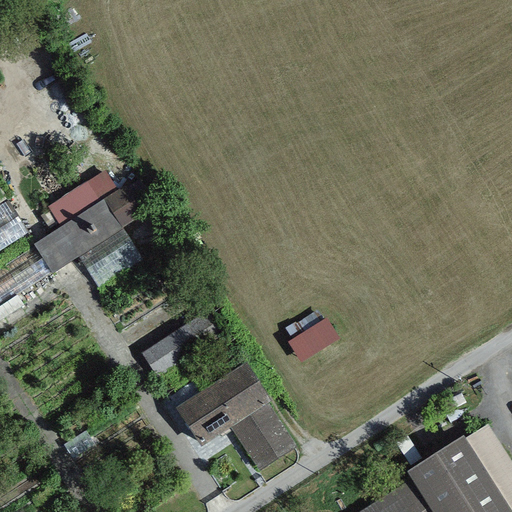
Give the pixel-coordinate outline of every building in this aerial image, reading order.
[(62,230),(34,248),(50,273),(52,276),(143,217),(124,189),(119,192),(105,171),(48,209),(62,230)] [(7,202),(0,207),(0,252),(28,235),(7,202)] [(123,231),(78,260),(98,290),(142,261),(123,231)] [(34,248),(0,270),(0,305),(50,273),(34,248)] [(207,313),(140,355),(156,379),(222,337),(207,313)] [(292,350),(305,371),(344,345),(331,325),(292,350)] [(245,368),(176,412),(201,450),(230,431),(258,473),(297,448),(245,368)] [(507,511),(459,438),(403,474),(427,511),(507,511)] [(417,511),(399,485),(356,511),(417,511)]
